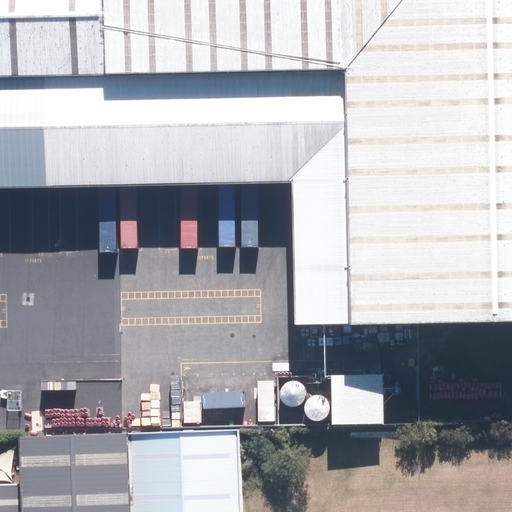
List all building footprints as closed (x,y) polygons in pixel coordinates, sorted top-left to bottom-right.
[(0,0),(0,74),(135,70),(132,0),(0,0)] [(359,61),(370,330),(511,324),(511,0),(132,0),(135,70),(359,61)] [(0,74),(0,195),(306,184),(312,333),(370,330),(359,61),(135,70),(0,74)] [(131,433),(133,511),(240,511),(238,430),(131,433)] [(20,511),(133,511),(131,433),(18,437),(19,487),(20,511)] [(0,511),(20,511),(19,487),(0,488),(0,511)]
